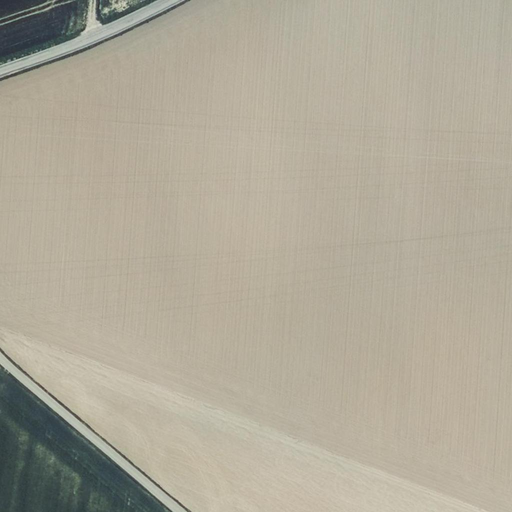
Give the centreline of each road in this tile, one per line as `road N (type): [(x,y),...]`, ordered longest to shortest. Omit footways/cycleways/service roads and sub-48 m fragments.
road 1 (unclassified): [(0,357),(180,511)]
road 2 (unclassified): [(0,71),(171,0)]
